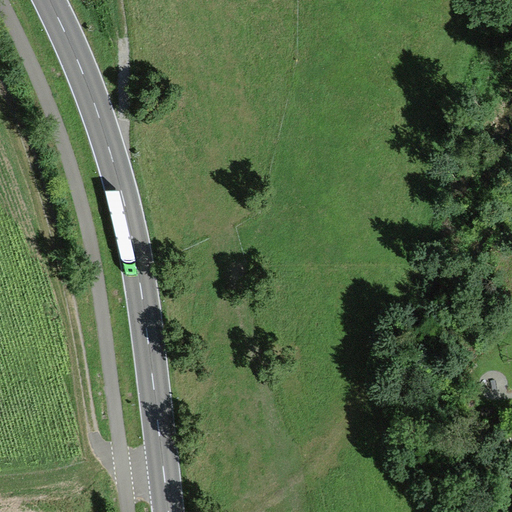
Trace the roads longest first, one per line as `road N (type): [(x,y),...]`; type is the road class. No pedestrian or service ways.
road 1 (secondary): [(168,511),(125,205),(78,61),(46,0)]
road 2 (track): [(162,455),(119,459),(87,430),(54,235),(0,86)]
